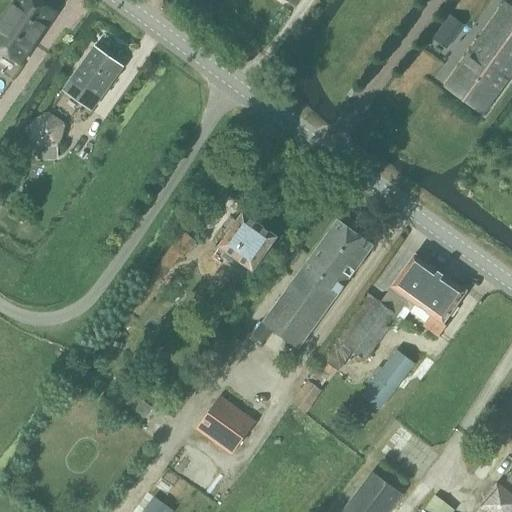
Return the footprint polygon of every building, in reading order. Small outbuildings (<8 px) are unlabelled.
[(0,41),(24,59),(60,12),(44,0),(21,0),(1,27),(0,26),(0,41)] [(511,9),(506,4),(447,86),(484,113),(511,74),(511,9)] [(71,81),(64,91),(92,112),(124,68),(95,47),(71,81)] [(67,124),(48,110),(28,125),(35,147),(60,147),(67,124)] [(244,214),(221,247),(254,270),(277,237),(244,214)] [(338,220),(263,324),(251,341),(261,348),(273,331),(299,350),(374,246),(338,220)] [(197,242),(184,232),(153,274),(162,281),(181,256),(185,259),(197,242)] [(367,293),(319,359),(323,361),(309,381),(291,405),(306,416),(323,391),(321,389),(331,375),(333,377),(337,371),(339,372),(354,352),(364,360),(389,328),(394,332),(403,320),(405,321),(416,305),(430,315),(423,325),(439,337),(446,326),(443,324),(467,292),(415,255),(381,303),(367,293)] [(363,398),(380,409),(412,364),(396,353),(363,398)] [(197,430),(233,455),(255,423),(220,398),(197,430)] [(371,471),(340,511),(390,511),(403,495),(371,471)] [(479,506),(486,511),(511,511),(511,492),(498,482),(479,506)] [(153,496),(141,511),(173,511),(174,511),(153,496)]
